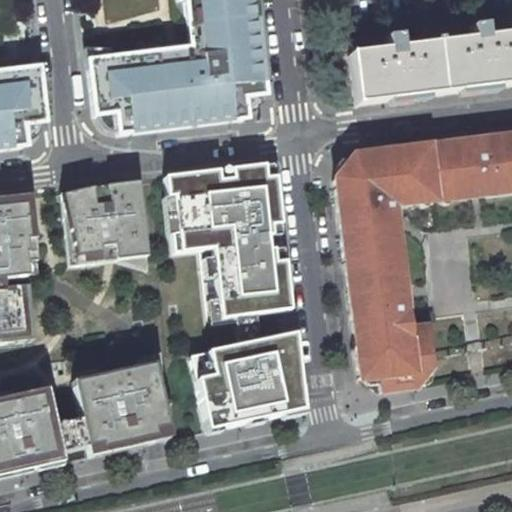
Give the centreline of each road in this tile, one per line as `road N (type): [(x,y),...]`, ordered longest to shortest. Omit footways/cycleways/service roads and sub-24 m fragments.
road 1 (residential): [(329,439),(0,511)]
road 2 (residential): [(296,140),(329,439)]
road 3 (residential): [(70,174),(296,140)]
road 4 (residential): [(296,140),(511,108)]
road 5 (residential): [(511,399),(329,439)]
road 6 (residential): [(50,0),(70,174)]
road 7 (residential): [(280,0),(296,140)]
